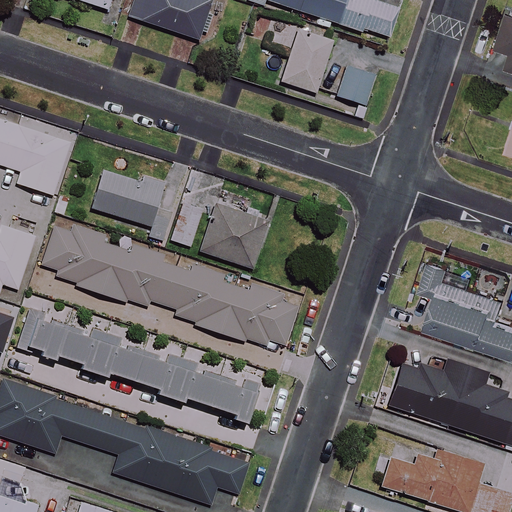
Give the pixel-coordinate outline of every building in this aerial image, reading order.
[(110,0),(75,0),(107,11),(110,0)] [(211,2),(204,0),(134,0),(129,17),(198,40),(211,2)] [(338,25),(346,0),(246,0),(246,2),(263,8),(265,1),(338,25)] [(374,0),(346,0),(338,25),(387,41),(398,8),(374,0)] [(511,16),(508,15),(497,48),(511,52),(511,53),(507,69),(511,70),(511,16)] [(333,45),(275,26),(270,42),(292,50),(282,83),(317,94),(333,45)] [(375,77),(341,67),(333,96),(366,106),(375,77)] [(0,165),(21,173),(17,184),(52,196),(70,144),(0,120),(0,165)] [(140,182),(103,171),(91,209),(152,228),(149,237),(163,242),(170,217),(155,213),(164,183),(142,177),(140,182)] [(252,201),(221,191),(201,253),(255,270),(270,223),(247,216),(252,201)] [(204,209),(183,202),(171,240),(191,247),(204,209)] [(105,235),(57,219),(41,266),(58,271),(55,278),(146,309),(148,304),(198,321),(197,325),(266,348),(268,340),(287,347),(302,304),(252,287),(251,291),(163,260),(163,258),(127,246),(125,251),(103,243),(105,235)] [(0,289),(2,284),(18,290),(35,237),(1,226),(0,227),(0,289)] [(508,301),(445,280),(430,324),(511,351),(511,319),(503,317),(508,301)] [(26,293),(22,305),(9,348),(31,355),(33,350),(40,352),(39,357),(58,363),(60,358),(82,365),(81,370),(107,378),(108,374),(158,390),(156,394),(183,402),(184,399),(232,414),(231,418),(250,424),(267,368),(26,293)] [(488,375),(448,361),(443,374),(421,366),(420,371),(403,365),(390,406),(511,447),(511,401),(505,399),(506,394),(484,386),(488,375)] [(246,463),(4,383),(0,394),(0,436),(56,455),(62,436),(117,454),(111,473),(211,506),(217,488),(236,494),(246,463)] [(391,459),(382,486),(425,501),(422,510),(427,511),(510,511),(511,508),(511,495),(476,483),(482,465),(438,450),(434,461),(417,455),(414,467),(391,459)] [(25,468),(0,460),(0,481),(1,477),(21,483),(25,468)] [(35,511),(37,507),(0,496),(0,511),(35,511)] [(108,511),(81,503),(78,511),(108,511)]
